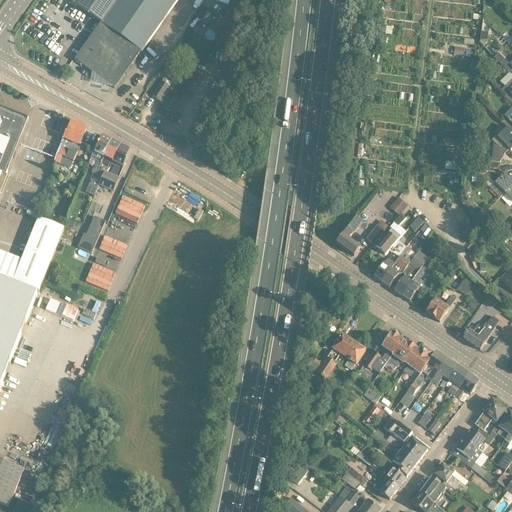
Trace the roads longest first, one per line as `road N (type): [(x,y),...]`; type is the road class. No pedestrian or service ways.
road 1 (secondary): [(496,375),(178,165),(0,62)]
road 2 (motorway): [(304,0),(224,511)]
road 3 (motorway): [(248,511),(300,215),(327,0)]
road 4 (unknown): [(238,0),(216,101),(53,399)]
road 5 (residential): [(496,375),(392,511)]
road 6 (unknown): [(108,125),(196,0)]
road 7 (unknown): [(45,88),(0,218)]
